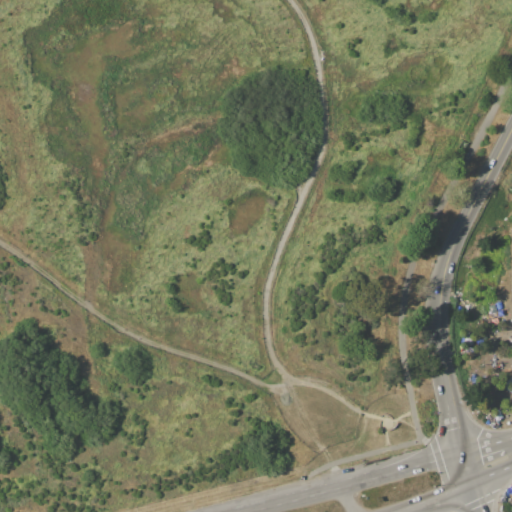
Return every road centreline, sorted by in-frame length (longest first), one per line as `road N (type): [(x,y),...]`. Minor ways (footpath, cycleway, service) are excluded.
road 1 (tertiary): [(511,125),(451,244),(435,295),(437,353),(460,452)]
road 2 (tertiary): [(460,452),(255,511)]
